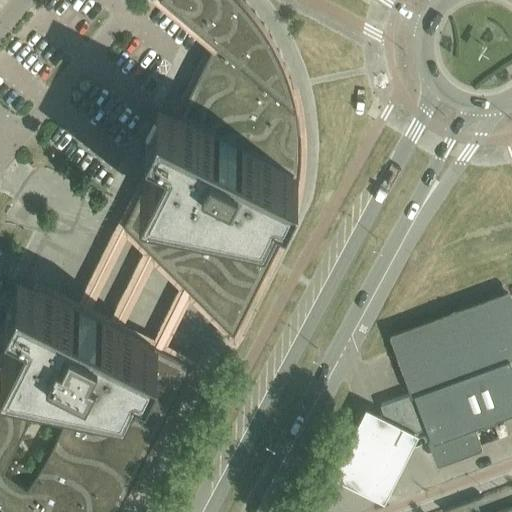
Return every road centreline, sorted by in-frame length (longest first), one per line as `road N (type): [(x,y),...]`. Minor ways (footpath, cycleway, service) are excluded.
road 1 (secondary): [(435,83),(212,511)]
road 2 (secondary): [(249,511),(469,106)]
